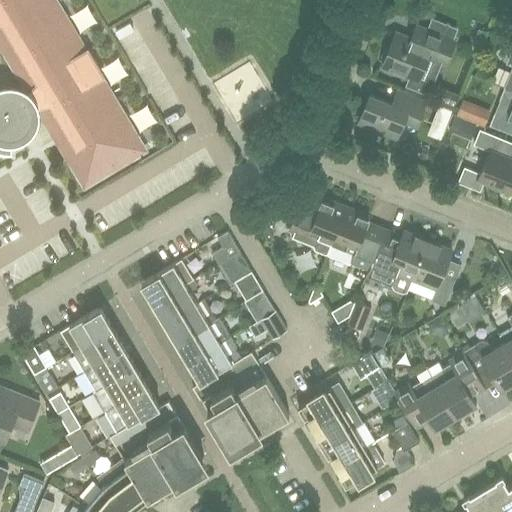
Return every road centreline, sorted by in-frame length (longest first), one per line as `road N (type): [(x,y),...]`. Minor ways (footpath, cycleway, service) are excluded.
road 1 (residential): [(0,320),(217,189)]
road 2 (residential): [(281,369),(316,349),(217,189)]
road 3 (residential): [(511,229),(308,150)]
road 4 (residential): [(236,178),(140,17)]
road 5 (residential): [(366,511),(511,425)]
road 6 (residential): [(308,150),(366,9)]
